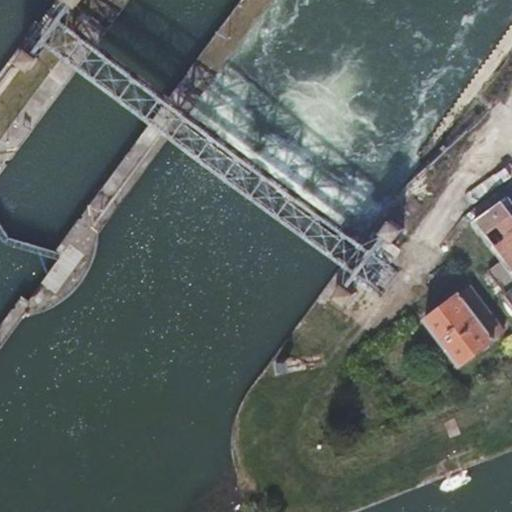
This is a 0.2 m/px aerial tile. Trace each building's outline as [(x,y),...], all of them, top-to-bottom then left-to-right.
[(63,0),(60,5),(73,14),(82,2),(79,0),(63,0)] [(13,68),(25,77),(34,65),(21,56),(13,68)] [(511,303),(511,200),(508,195),(473,222),(502,259),(511,272),(511,287),(505,293),(504,293),(511,303)] [(379,230),(392,239),(401,228),(389,218),(379,230)] [(488,270),(505,293),(511,287),(511,272),(502,259),(488,270)] [(341,282),(332,294),(344,303),(353,291),(341,282)] [(502,331),(467,285),(423,318),(458,365),(502,331)]
